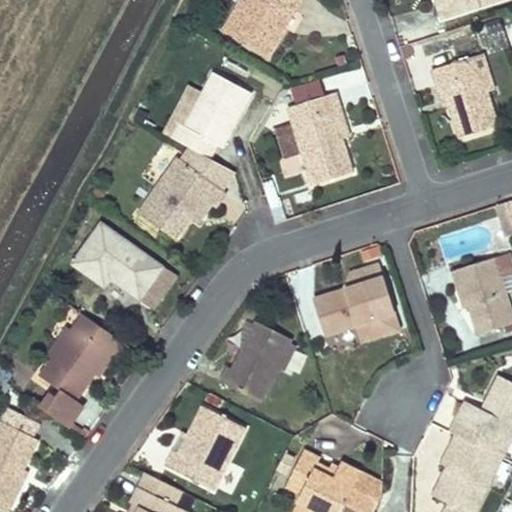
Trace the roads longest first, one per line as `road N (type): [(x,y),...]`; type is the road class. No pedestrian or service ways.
road 1 (residential): [(64,511),(231,280),(266,255),(391,215)]
road 2 (residential): [(363,0),(422,204)]
road 3 (residential): [(391,215),(432,351),(401,404)]
